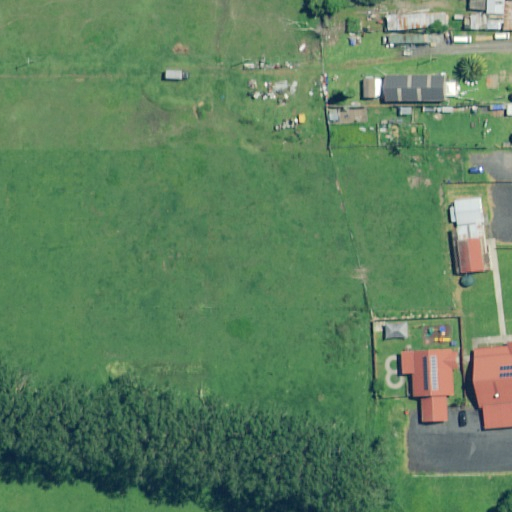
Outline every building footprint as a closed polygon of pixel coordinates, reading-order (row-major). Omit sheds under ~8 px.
[(399,0),(400,14),(386,15),(387,31),(428,29),(427,13),(426,0),(399,0)] [(511,0),(468,0),(468,9),(459,9),(459,29),(503,30),(511,29),(511,0)] [(444,101),(444,76),(384,77),(384,101),(444,101)] [(375,78),(364,77),(364,97),(375,97),(375,78)] [(457,221),(458,241),(454,241),(457,273),(490,270),(488,238),(484,239),(480,198),(455,200),(455,206),(448,207),(450,222),(457,221)] [(386,331),(386,323),(386,320),(372,321),(373,331),(386,331)] [(386,323),(386,331),(386,338),(409,338),(409,323),(386,323)] [(467,401),(464,358),(422,360),(425,406),(433,406),(435,431),(455,430),(453,402),(467,401)] [(511,358),(485,362),(496,435),(511,432),(511,358)]
